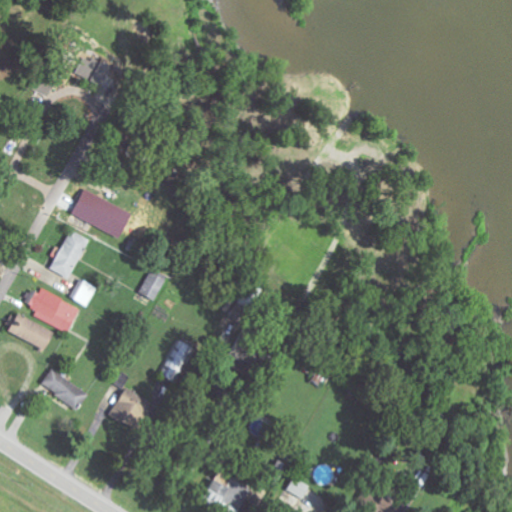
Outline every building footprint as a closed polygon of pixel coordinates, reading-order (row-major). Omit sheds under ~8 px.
[(110,69),(85,57),(76,75),(101,87),(110,69)] [(72,279),(89,238),(70,230),(52,271),(72,279)] [(167,281),(151,273),(141,294),(156,302),(167,281)] [(98,288),(85,281),(75,300),(88,307),(98,288)] [(35,316),(69,334),(82,308),(41,288),(31,307),(38,311),(35,316)] [(46,351),(55,333),(18,315),(9,333),(46,351)] [(178,382),(195,347),(178,339),(161,374),(178,382)] [(90,392),(53,369),(43,385),(80,409),(90,392)] [(110,413),(132,431),(153,404),(130,387),(110,413)] [(271,476),(281,480),(290,462),(280,457),(271,476)] [(288,490),(304,499),(311,486),(295,477),(288,490)] [(228,486),(215,479),(205,499),(230,511),(239,511),(252,488),(232,478),(228,486)]
